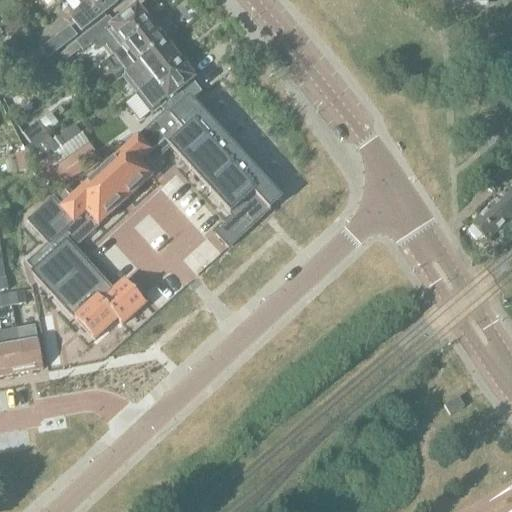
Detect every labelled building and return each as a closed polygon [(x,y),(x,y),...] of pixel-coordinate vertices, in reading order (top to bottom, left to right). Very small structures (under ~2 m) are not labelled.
[(75,0),(81,7),(71,21),(81,33),(116,5),(111,0),(75,0)] [(486,0),(444,0),(445,6),(445,11),(487,9),(486,0)] [(105,45),(114,57),(151,28),(149,26),(149,25),(150,21),(146,17),(142,16),(141,17),(135,9),(115,26),(109,18),(61,56),(66,63),(81,50),(83,53),(93,45),(98,51),(105,45)] [(0,26),(0,37),(1,37),(4,40),(12,33),(4,23),(0,26)] [(114,57),(128,74),(164,45),(163,44),(164,43),(164,39),(160,34),(157,34),(156,35),(151,28),(114,57)] [(69,29),(47,45),(54,54),(75,37),(69,29)] [(122,79),(135,95),(177,62),(172,55),(173,54),(174,51),(169,46),(166,45),(165,46),(164,45),(128,74),(122,79)] [(150,115),(164,103),(192,81),(186,73),(187,72),(188,69),(184,64),(180,63),(179,64),(177,62),(135,95),(150,115)] [(232,220),(215,236),(227,250),(279,202),(263,185),(262,185),(202,119),(203,118),(188,102),(169,119),(166,115),(72,200),(65,192),(28,225),(47,247),(26,266),(33,273),(31,275),(73,321),(93,343),(116,322),(122,327),(145,306),(124,283),(112,293),(73,250),(150,180),(144,173),(169,150),(232,220)] [(51,114),(38,123),(44,132),(57,123),(51,114)] [(29,146),(23,151),(32,168),(57,151),(51,143),(37,125),(22,137),(29,146)] [(74,126),(57,138),(63,146),(79,134),(74,126)] [(60,148),(57,151),(32,168),(33,171),(46,197),(69,180),(70,181),(100,161),(99,159),(125,142),(121,135),(94,152),(89,145),(67,159),(60,148)] [(63,146),(57,138),(51,143),(57,151),(60,148),(63,146)] [(17,174),(22,173),(33,171),(32,168),(23,151),(22,149),(13,152),(17,174)] [(33,171),(22,173),(36,203),(46,197),(33,171)] [(511,189),(498,202),(511,217),(511,189)] [(487,244),(511,220),(511,217),(498,202),(471,227),(472,229),(468,233),(477,242),(481,239),(487,244)] [(24,305),(22,293),(6,296),(9,308),(24,305)] [(0,309),(9,308),(6,296),(0,297),(0,309)] [(23,374),(42,371),(34,327),(15,330),(23,374)] [(0,351),(5,377),(16,375),(23,374),(15,330),(0,333),(0,351)] [(51,340),(42,342),(41,342),(45,367),(56,365),(51,340)] [(463,409),(457,399),(443,408),(449,418),(463,409)]
